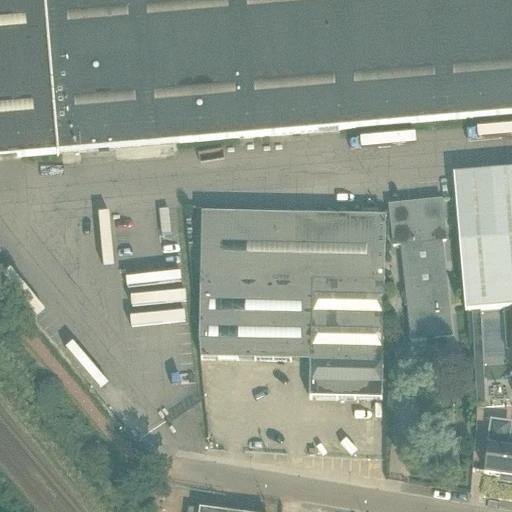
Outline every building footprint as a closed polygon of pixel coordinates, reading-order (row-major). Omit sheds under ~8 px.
[(511,0),(0,0),(0,159),(511,116),(511,0)] [(511,173),(454,178),(466,314),(471,313),(511,309),(511,173)] [(441,202),(390,207),(394,247),(401,247),(411,342),(451,338),(441,243),(445,242),(441,202)] [(201,361),(290,363),(310,363),(309,400),(382,402),(385,218),(202,215),(199,341),(201,361)] [(511,311),(503,311),(504,327),(511,327),(511,311)] [(477,436),(488,437),(488,421),(477,421),(477,436)] [(488,449),(485,475),(498,477),(497,485),(511,486),(511,441),(508,441),(511,425),(493,422),(489,449),(488,449)]
